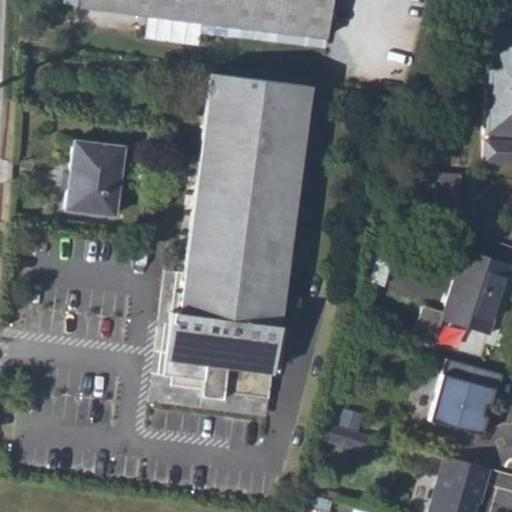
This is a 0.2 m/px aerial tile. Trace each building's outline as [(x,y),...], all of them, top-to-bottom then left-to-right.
[(325,37),(329,0),(78,0),(78,7),(325,37)] [(511,28),(487,26),(480,132),(511,134),(511,28)] [(302,82),(219,71),(192,275),(184,274),(179,313),(168,312),(163,352),(159,351),(156,374),(168,376),(167,384),(200,389),(199,396),(222,399),(227,360),(271,366),(276,324),(270,324),(302,82)] [(113,215),(121,146),(71,141),(68,169),(66,189),(64,208),(113,215)] [(68,169),(60,169),(58,189),(66,189),(68,169)] [(457,174),(429,171),(426,204),(454,206),(457,174)] [(424,180),(403,179),(402,202),(422,204),(424,180)] [(389,261),(403,209),(378,201),(364,254),(389,261)] [(454,206),(426,204),(425,217),(453,226),(454,206)] [(432,343),(441,319),(488,333),(511,264),(463,248),(442,311),(422,304),(411,336),(432,343)] [(496,389),(501,374),(444,357),(426,421),(479,436),(492,388),(496,389)] [(425,511),(472,511),(475,503),(479,504),(489,468),(441,455),(425,511)]
